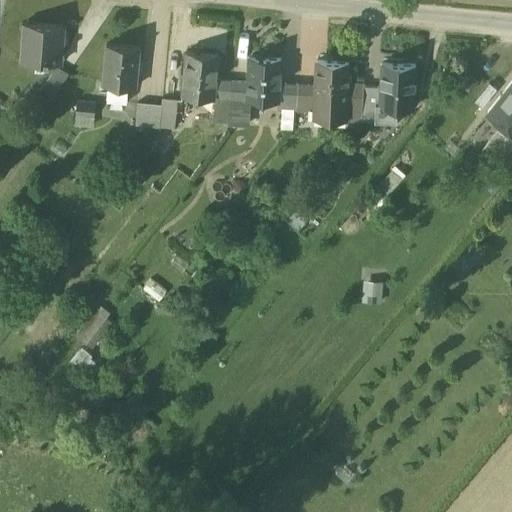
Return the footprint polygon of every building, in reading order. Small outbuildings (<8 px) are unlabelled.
[(63,27),(23,23),(20,59),(60,63),(63,27)] [(139,46),(106,43),(103,83),(108,84),(106,100),(127,102),(128,86),(135,87),(139,46)] [(218,55),(187,52),(183,93),(214,96),(214,95),(216,79),(218,55)] [(281,58),(249,56),(248,81),(247,97),(247,98),(279,100),(279,98),(280,82),(281,58)] [(349,61),(317,59),(315,84),(314,110),(314,118),(361,120),(362,103),(347,102),(347,86),(349,61)] [(415,65),(383,63),(381,88),(381,104),(381,105),(413,107),(415,65)] [(55,68),(41,88),(52,96),(67,76),(55,68)] [(231,80),(216,79),(214,95),(230,96),(231,80)] [(248,81),(231,80),(230,96),(247,97),(248,81)] [(298,83),(280,82),(279,98),(296,99),(298,83)] [(315,84),(298,83),(296,99),(295,109),(314,110),(315,84)] [(511,85),(488,116),(503,128),(511,134),(511,85)] [(364,87),(347,86),(347,102),(362,103),(364,87)] [(381,88),(364,87),(362,103),(381,104),(381,88)] [(179,101),(162,99),(162,104),(159,126),(177,128),(179,101)] [(95,102),(77,100),(76,114),(94,115),(95,102)] [(162,104),(138,101),(136,124),(159,126),(162,104)] [(511,134),(503,128),(493,141),(485,136),(477,146),(502,165),(511,151),(511,134)] [(299,228),(316,209),(304,199),(287,217),(299,228)] [(364,300),(383,300),(383,278),(365,278),(364,300)] [(96,345),(112,311),(94,302),(78,337),(96,345)]
